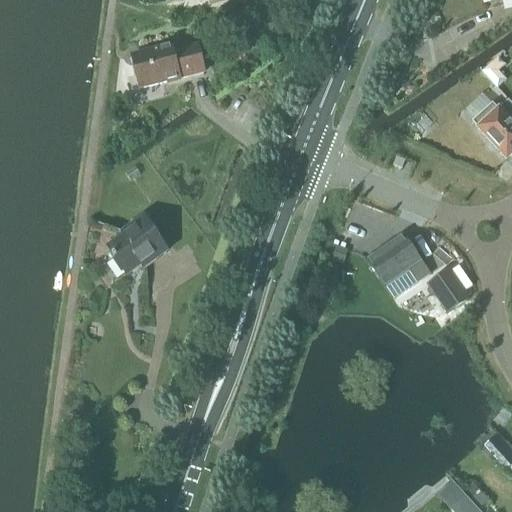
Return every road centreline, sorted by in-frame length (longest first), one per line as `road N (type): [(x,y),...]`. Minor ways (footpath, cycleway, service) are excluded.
road 1 (residential): [(300,160),(499,236)]
road 2 (secondary): [(300,160),(366,0)]
road 3 (secondary): [(245,305),(300,160)]
road 4 (residential): [(511,366),(487,293),(499,236)]
road 5 (secondary): [(205,419),(230,377),(245,305)]
road 6 (secondary): [(245,305),(211,373),(205,419)]
